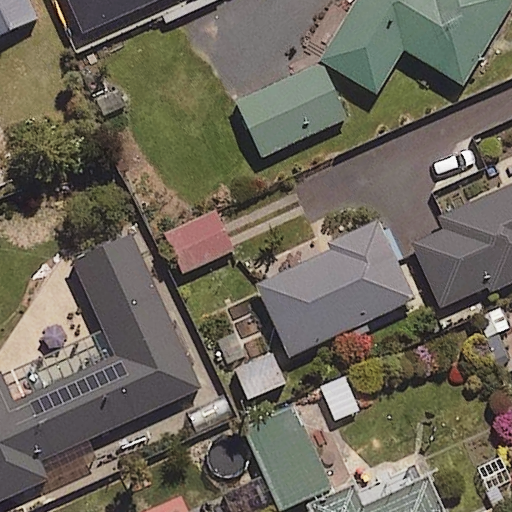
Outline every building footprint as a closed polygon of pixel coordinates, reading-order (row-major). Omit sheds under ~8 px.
[(0,0),(0,38),(37,22),(27,0),(0,0)] [(510,0),(352,0),(313,64),(372,99),(399,53),(457,88),(510,0)] [(511,184),(435,219),(441,231),(409,246),(438,311),(484,290),(486,296),(511,284),(511,184)] [(232,253),(213,214),(167,236),(186,275),(232,253)] [(377,217),(329,239),(333,247),(256,282),(289,354),(414,297),(377,217)] [(201,384),(131,230),(72,257),(115,352),(12,398),(0,370),(0,496),(47,475),(39,457),(201,384)] [(286,387),(274,357),(238,373),(250,402),(286,387)] [(350,380),(321,393),(335,427),(364,414),(350,380)] [(331,487),(297,406),(255,423),(289,504),(331,487)] [(352,482),(309,502),(313,511),(443,511),(426,474),(362,503),(352,482)]
